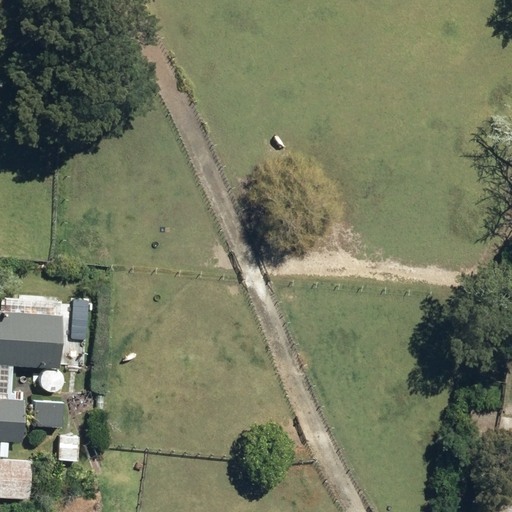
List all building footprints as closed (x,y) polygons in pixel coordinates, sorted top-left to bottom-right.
[(0,436),(22,438),(24,396),(10,395),(13,360),(58,363),(62,299),(7,295),(6,305),(0,304),(0,436)] [(499,388),(472,387),(472,405),(499,406),(499,388)] [(63,398),(36,397),(35,409),(33,409),(32,421),(62,423),(63,398)] [(511,496),(511,428),(501,427),(491,493),(511,496)] [(83,434),(59,433),(58,459),(82,459),(83,434)] [(0,456),(0,493),(30,494),(31,457),(0,456)] [(117,511),(122,511),(123,491),(101,490),(100,510),(105,510),(117,511)] [(511,511),(511,498),(482,493),(478,511),(511,511)]
